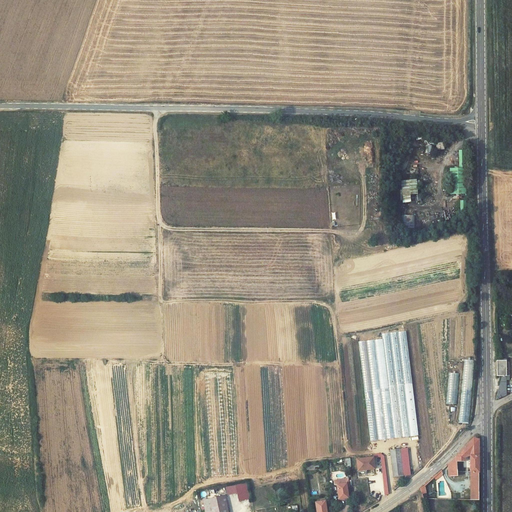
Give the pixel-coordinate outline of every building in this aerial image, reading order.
[(450,168),(451,195),(468,194),(466,150),(458,150),(459,168),(450,168)] [(411,203),(411,195),(418,194),(417,179),(401,180),(403,203),(411,203)] [(376,212),(368,212),(369,222),(380,222),(379,202),(375,202),(376,212)] [(403,228),(414,228),(414,216),(403,215),(403,228)] [(373,340),(359,342),(360,351),(362,351),(361,353),(364,382),(370,385),(371,381),(376,381),(373,379),(374,377),(370,377),(370,375),(368,375),(369,373),(369,368),(374,368),(373,360),(366,356),(368,351),(367,345),(371,345),(373,340)] [(508,374),(508,358),(506,358),(506,357),(502,357),(502,360),(501,360),(502,375),(496,399),(506,395),(506,374),(508,374)] [(457,404),(458,373),(448,373),(448,404),(457,404)] [(469,423),(470,398),(461,398),(460,423),(469,423)] [(479,500),(479,439),(474,438),(448,462),(448,475),(456,475),(457,472),(464,472),(464,492),(456,492),(456,499),(479,500)] [(411,473),(406,448),(398,449),(399,455),(403,454),(405,460),(400,461),(401,462),(403,474),(411,473)] [(388,451),(390,464),(401,462),(400,461),(399,455),(398,449),(388,451)] [(379,457),(383,481),(384,481),(386,481),(382,454),(373,455),(373,458),(379,457)] [(372,458),(355,461),(357,471),(373,469),(372,458)] [(390,464),(392,476),(394,476),(403,474),(401,462),(390,464)] [(338,485),(340,499),(350,497),(348,484),(338,485)] [(203,500),(205,511),(228,511),(225,495),(203,500)] [(316,500),(318,511),(327,511),(326,500),(316,500)]
